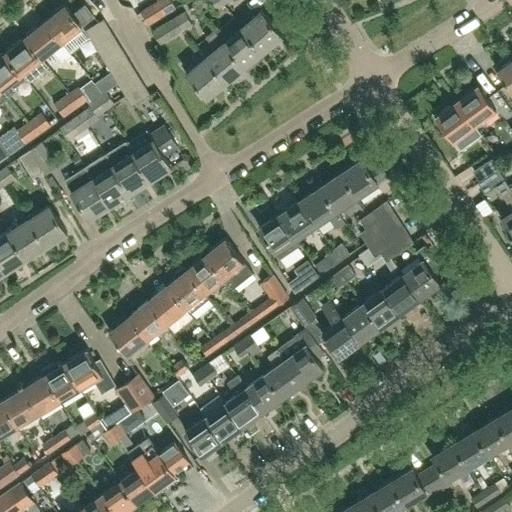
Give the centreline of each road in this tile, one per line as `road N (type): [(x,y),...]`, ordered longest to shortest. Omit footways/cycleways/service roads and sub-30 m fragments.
road 1 (residential): [(225,511),(511,303)]
road 2 (residential): [(0,326),(216,173)]
road 3 (residential): [(511,280),(374,74)]
road 4 (residential): [(216,173),(109,0)]
road 5 (residential): [(216,173),(374,74)]
road 6 (residential): [(374,74),(496,0)]
